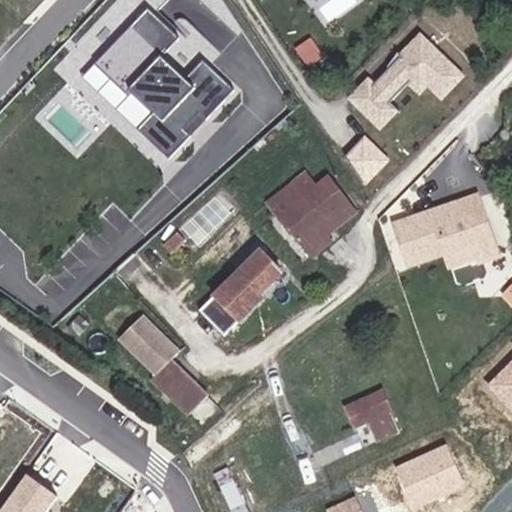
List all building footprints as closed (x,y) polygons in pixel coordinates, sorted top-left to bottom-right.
[(180,37),(148,7),(95,63),(127,93),(130,90),(154,112),(138,129),(170,158),(192,135),(185,129),(200,113),(207,119),(235,89),(203,59),(186,78),(162,56),(180,37)] [(461,76),(420,36),(373,85),(368,81),(351,98),(380,126),(397,109),(390,102),(409,82),(419,91),(427,83),(441,96),(461,76)] [(372,184),(394,159),(367,135),(344,160),(372,184)] [(322,226),(352,201),(330,176),(319,186),(306,172),(281,193),(293,208),(279,220),(311,258),(333,239),(329,234),(322,226)] [(293,208),(281,193),(267,206),(279,220),(293,208)] [(497,256),(477,198),(461,204),(463,210),(450,215),(441,211),(396,226),(410,265),(445,253),(471,244),(475,247),(479,258),(481,262),(497,256)] [(329,234),(358,209),(352,201),(322,226),(329,234)] [(450,215),(463,210),(461,204),(441,211),(450,215)] [(187,242),(178,233),(174,237),(182,246),(187,242)] [(174,254),(182,246),(174,237),(165,245),(174,254)] [(479,258),(475,247),(471,244),(445,253),(450,268),(479,258)] [(262,252),(200,311),(224,337),(263,298),(260,295),(282,273),(262,252)] [(123,337),(161,372),(154,380),(191,415),(209,397),(172,361),(178,354),(141,318),(123,337)] [(511,362),(489,386),(511,407),(511,362)] [(355,428),(390,412),(383,393),(347,409),(355,428)] [(444,446),(394,467),(411,507),(461,486),(444,446)] [(0,511),(46,511),(57,497),(26,474),(0,510),(0,511)] [(248,511),(234,480),(220,487),(231,511),(248,511)] [(361,511),(355,498),(326,511),(361,511)]
